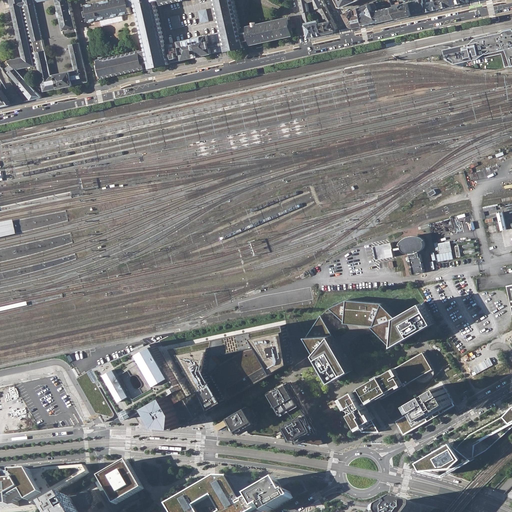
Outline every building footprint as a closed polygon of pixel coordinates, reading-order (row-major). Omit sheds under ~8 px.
[(12,64),(17,70),(38,65),(44,91),(74,85),(74,84),(88,81),(79,42),(70,45),(75,70),(52,75),(46,50),(45,50),(35,3),(34,0),(9,0),(22,57),(12,59),(12,58),(7,59),(9,61),(10,62),(12,64)] [(56,0),(59,11),(58,12),(59,17),(61,17),(65,34),(77,31),(76,25),(73,13),(71,5),(70,0),(56,0)] [(94,0),(87,2),(87,1),(86,1),(85,1),(86,2),(85,2),(86,3),(87,9),(84,9),(86,15),(89,15),(90,19),(89,20),(89,21),(90,21),(90,22),(91,21),(91,20),(99,19),(101,24),(123,19),(121,13),(131,11),(131,13),(132,12),(133,11),(132,10),(130,5),(130,1),(129,0),(94,0)] [(168,65),(169,64),(170,63),(166,44),(163,33),(164,33),(164,32),(163,32),(157,6),(157,5),(156,5),(156,2),(155,0),(136,0),(137,3),(138,9),(138,10),(139,10),(147,48),(146,48),(146,50),(147,50),(148,52),(149,56),(150,63),(151,66),(150,66),(151,69),(152,68),(154,67),(168,64),(168,65)] [(215,0),(222,31),(226,50),(227,52),(228,51),(245,47),(245,48),(246,47),(246,46),(242,28),(242,27),(241,27),(235,0),(215,0)] [(300,0),(303,12),(309,10),(309,7),(308,2),(316,0),(317,5),(318,8),(327,6),(323,0),(300,0)] [(373,12),(378,23),(387,21),(390,20),(397,19),(392,8),(389,0),(384,0),(388,8),(375,11),(373,12)] [(425,12),(422,0),(419,0),(415,1),(415,0),(409,0),(410,2),(412,15),(422,13),(425,12)] [(439,9),(436,0),(422,0),(425,12),(439,9)] [(436,0),(439,9),(449,7),(453,6),(451,0),(436,0)] [(392,8),(397,19),(412,15),(410,2),(396,5),(397,7),(392,8)] [(375,24),(378,23),(373,12),(370,4),(359,8),(364,26),(375,24)] [(326,21),(324,22),(320,23),(325,34),(337,31),(338,28),(327,6),(318,8),(319,12),(321,12),(326,21)] [(353,28),(355,28),(364,26),(359,8),(344,14),(351,27),(353,28)] [(309,10),(303,12),(304,14),(306,23),(312,21),(312,20),(312,19),(309,10)] [(247,27),(251,45),(293,35),(293,36),(295,35),(295,34),(294,34),(290,18),(291,17),(289,15),(288,15),(288,17),(248,26),(248,25),(247,25),(247,26),(247,27)] [(306,23),(309,38),(325,34),(320,23),(319,19),(318,17),(312,19),(312,20),(312,21),(306,23)] [(245,28),(242,28),(246,46),(251,45),(247,27),(245,28)] [(445,49),(447,59),(450,60),(450,58),(452,58),(455,60),(456,64),(502,54),(505,67),(511,65),(511,28),(506,30),(504,32),(477,38),(470,44),(453,48),(445,49)] [(219,32),(209,34),(213,53),(223,51),(226,50),(222,31),(219,32)] [(178,41),(182,60),(184,60),(196,57),(202,56),(213,53),(209,34),(178,41)] [(170,63),(182,60),(178,41),(166,44),(170,63)] [(145,67),(144,65),(141,51),(141,50),(140,49),(139,50),(140,50),(100,59),(99,59),(98,59),(99,60),(98,60),(98,61),(99,61),(94,62),(98,79),(103,78),(103,79),(104,79),(104,78),(143,69),(144,69),(145,69),(145,67)] [(144,50),(141,51),(144,65),(147,64),(150,63),(149,56),(148,52),(147,50),(146,50),(144,50)] [(12,64),(7,67),(10,71),(8,72),(17,83),(22,78),(24,77),(17,70),(12,64)] [(18,84),(31,99),(42,97),(38,92),(34,87),(33,86),(26,79),(25,78),(18,84)] [(0,106),(11,104),(2,89),(0,90),(0,88),(0,106)] [(17,91),(24,101),(29,100),(19,89),(17,91)] [(498,213),(501,230),(507,229),(503,212),(498,213)] [(406,252),(410,253),(411,256),(410,257),(414,274),(415,274),(417,274),(417,273),(424,272),(425,271),(424,269),(421,254),(420,254),(420,251),(424,249),(425,246),(425,243),(424,241),(422,239),(420,238),(415,238),(411,238),(405,241),(403,243),(402,247),(403,250),(406,252)] [(441,253),(437,254),(438,261),(454,259),(451,241),(436,243),(436,247),(440,246),(441,253)] [(393,242),(375,246),(377,260),(395,256),(393,242)] [(396,346),(437,322),(425,302),(399,317),(384,303),(348,300),(329,308),(345,323),(376,325),(396,346)] [(322,315),(308,337),(320,357),(334,382),(354,370),(335,336),(322,315)] [(186,398),(198,417),(203,415),(212,409),(214,408),(229,399),(212,369),(210,356),(248,349),(261,346),(276,372),(292,363),(294,362),(289,336),(288,334),(288,329),(287,324),(253,331),(229,336),(209,340),(181,347),(197,375),(205,388),(191,396),(186,398)] [(223,363),(212,369),(229,399),(276,372),(261,346),(248,349),(223,363)] [(159,349),(84,383),(106,422),(124,413),(126,416),(128,419),(151,406),(164,426),(180,426),(198,417),(186,398),(159,349)] [(380,432),(373,420),(365,405),(371,401),(377,398),(379,401),(394,392),(404,387),(423,376),(424,377),(427,378),(428,379),(431,379),(432,379),(438,375),(435,369),(424,351),(393,369),(384,375),(363,387),(357,391),(356,390),(343,398),(348,407),(352,412),(360,427),(363,432),(380,432)] [(475,373),(495,365),(491,357),(471,365),(475,373)] [(291,425),(298,437),(301,442),(320,445),(324,442),(318,432),(315,427),(308,415),(305,409),(301,403),(300,400),(290,383),(273,393),(283,410),(290,406),(291,409),(295,415),(298,421),(291,425)] [(396,421),(404,435),(413,430),(426,422),(429,421),(436,417),(450,408),(456,405),(444,384),(416,400),(420,407),(396,421)] [(456,439),(421,460),(425,468),(460,478),(474,465),(479,461),(511,431),(511,405),(507,409),(459,437),(456,439)] [(231,417),(215,426),(217,428),(218,431),(234,421),(240,432),(245,430),(258,422),(249,406),(231,417)] [(133,466),(130,462),(119,468),(102,477),(95,481),(109,505),(109,509),(114,511),(119,511),(124,507),(141,498),(141,496),(139,494),(146,490),(133,466)] [(91,473),(87,466),(82,466),(46,469),(33,470),(29,471),(16,472),(11,472),(0,473),(0,507),(14,507),(19,507),(35,506),(41,502),(88,475),(91,473)] [(170,511),(251,511),(254,510),(255,510),(262,506),(262,508),(264,507),(266,511),(269,511),(288,502),(293,499),(294,498),(291,491),(289,492),(288,490),(285,491),(277,479),(248,496),(241,500),(230,480),(228,477),(229,476),(219,476),(215,476),(205,482),(180,496),(166,504),(170,511)] [(79,511),(70,497),(52,507),(55,511),(79,511)] [(419,511),(420,511),(420,509),(420,508),(419,507),(418,505),(417,505),(413,504),(405,501),(404,500),(402,501),(384,511),(383,511),(419,511)]
